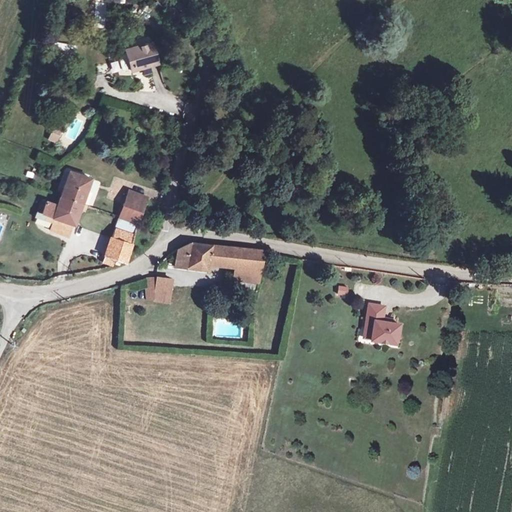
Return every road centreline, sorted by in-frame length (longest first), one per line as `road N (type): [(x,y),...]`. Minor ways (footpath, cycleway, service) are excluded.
road 1 (residential): [(511,275),(171,230)]
road 2 (unclassified): [(171,230),(204,65),(197,41),(165,0)]
road 3 (unclassified): [(18,298),(119,276),(146,263),(171,230)]
